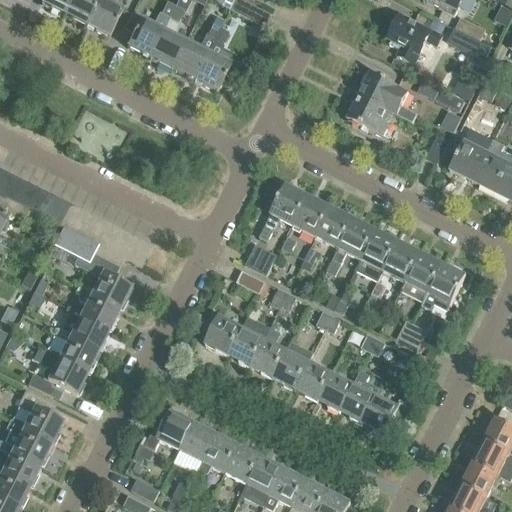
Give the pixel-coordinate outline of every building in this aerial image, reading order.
[(43,0),(40,7),(63,18),(72,0),(43,0)] [(72,0),(63,18),(85,30),(100,0),(72,0)] [(100,0),(99,3),(85,30),(108,41),(121,14),(109,8),(112,0),(100,0)] [(179,0),(174,11),(182,15),(185,16),(192,4),(192,3),(185,0),(179,0)] [(225,0),(207,0),(206,2),(221,9),(225,0)] [(427,0),(429,1),(426,6),(454,21),(464,0),(427,0)] [(511,0),(500,0),(499,3),(511,9),(511,0)] [(229,14),(252,26),(258,14),(235,2),(229,14)] [(166,7),(160,19),(159,18),(153,30),(139,23),(126,50),(149,62),(174,11),(166,7)] [(174,11),(149,62),(171,73),(184,46),(172,40),(178,28),(176,27),(182,15),(174,11)] [(399,21),(388,43),(400,49),(395,60),(414,69),(419,59),(430,64),(440,43),(431,38),(399,21)] [(459,21),(453,33),(478,46),(484,34),(459,21)] [(219,32),(222,27),(214,23),(211,28),(219,32)] [(184,46),(171,73),(193,84),(219,32),(211,28),(204,42),(202,41),(197,52),(184,46)] [(228,37),(219,32),(193,84),(216,95),(234,59),(222,53),(223,51),(221,50),(228,37)] [(479,46),(478,46),(453,33),(449,44),(473,57),(479,46)] [(489,68),(483,80),(493,85),(503,66),(493,61),(489,68)] [(479,62),(472,75),(483,80),(489,68),(479,62)] [(371,77),(359,100),(387,115),(397,120),(402,111),(409,98),(398,92),(399,92),(371,77)] [(498,93),(485,86),(479,98),(492,105),(498,93)] [(439,93),(434,104),(459,116),(464,105),(439,93)] [(469,107),(475,96),(467,93),(462,103),(469,107)] [(494,107),(504,112),(510,100),(501,95),(494,107)] [(375,138),(382,141),(388,128),(382,125),(387,115),(359,100),(347,123),(375,138)] [(402,111),(397,120),(413,128),(417,119),(402,111)] [(425,163),(437,169),(448,146),(436,141),(425,163)] [(494,145),(487,159),(473,187),(495,199),(511,164),(511,159),(502,155),(505,150),(494,145)] [(450,176),(473,187),(487,159),(464,148),(450,176)] [(511,207),(511,164),(495,199),(511,207)] [(7,175),(0,189),(0,200),(3,202),(6,203),(17,181),(7,175)] [(17,181),(6,203),(17,209),(28,186),(17,181)] [(17,209),(27,214),(39,192),(28,186),(17,209)] [(274,235),(280,224),(294,231),(308,202),(285,190),(271,220),(265,230),(259,242),(267,246),(273,235),(274,235)] [(39,192),(27,214),(38,220),(49,197),(39,192)] [(38,220),(48,225),(59,202),(49,197),(38,220)] [(0,258),(5,260),(9,254),(2,250),(5,244),(0,241),(0,233),(8,218),(22,225),(27,214),(17,209),(6,203),(3,202),(0,207),(0,258)] [(48,225),(58,230),(70,208),(59,202),(48,225)] [(294,231),(297,233),(316,243),(331,213),(308,202),(294,231)] [(58,230),(63,232),(69,235),(80,213),(70,208),(58,230)] [(69,235),(79,241),(90,218),(80,213),(69,235)] [(316,243),(322,246),(338,254),(353,224),(331,213),(316,243)] [(79,241),(89,246),(101,223),(90,218),(79,241)] [(99,251),(111,229),(101,223),(89,246),(99,251)] [(361,265),(376,236),(353,224),(339,254),(327,277),(334,281),(346,257),(361,265)] [(110,257),(121,234),(111,229),(100,251),(110,257)] [(91,298),(120,313),(122,314),(127,305),(125,303),(130,293),(112,283),(122,263),(99,251),(89,246),(79,241),(69,235),(63,232),(55,249),(79,261),(74,269),(99,282),(93,296),(91,298)] [(120,262),(132,239),(121,234),(110,257),(120,262)] [(398,247),(376,236),(361,265),(356,274),(379,286),(383,276),(398,247)] [(122,263),(130,267),(142,244),(132,239),(120,262),(122,263)] [(288,242),(282,254),(290,258),(296,246),(288,242)] [(130,267),(141,273),(152,250),(142,244),(130,267)] [(420,258),(414,255),(398,247),(383,276),(405,287),(420,258)] [(310,253),(304,265),(312,269),(318,257),(310,253)] [(54,272),(57,273),(63,262),(51,256),(44,269),(53,274),(54,272)] [(443,269),(440,268),(420,258),(405,287),(428,299),(443,269)] [(250,259),(245,270),(266,281),(271,270),(250,259)] [(466,281),(443,269),(428,299),(422,311),(431,316),(434,310),(448,316),(451,311),(466,281)] [(21,289),(29,294),(39,276),(31,271),(21,289)] [(265,287),(242,275),(236,287),(259,298),(265,287)] [(378,287),(371,300),(380,304),(386,291),(378,287)] [(43,293),(37,289),(32,297),(39,301),(43,293)] [(109,334),(111,336),(117,325),(115,324),(120,313),(91,298),(93,296),(78,290),(74,297),(89,304),(82,317),(81,320),(109,334)] [(280,313),(287,298),(278,294),(270,308),(280,313)] [(32,297),(28,307),(38,312),(43,302),(39,301),(32,297)] [(287,298),(280,313),(289,318),(297,303),(287,298)] [(349,307),(341,303),(335,315),(343,319),(349,307)] [(26,307),(20,318),(27,322),(33,311),(26,307)] [(70,341),(99,356),(101,357),(106,347),(104,345),(109,334),(81,320),(82,317),(67,312),(64,318),(67,320),(60,334),(71,338),(70,341)] [(315,331),(324,335),(332,321),(322,316),(315,331)] [(205,350),(227,361),(241,334),(211,318),(203,333),(211,336),(205,350)] [(332,321),(324,335),(333,340),(340,325),(332,321)] [(400,337),(422,348),(427,337),(406,326),(400,337)] [(59,363),(87,377),(90,378),(95,368),(93,367),(99,356),(70,341),(71,338),(60,334),(56,333),(53,339),(67,347),(60,360),(59,363)] [(241,334),(227,361),(250,373),(264,345),(241,334)] [(422,348),(400,337),(395,348),(417,358),(422,348)] [(19,345),(29,349),(32,344),(22,339),(19,345)] [(361,354),(369,358),(377,344),(368,339),(361,354)] [(377,344),(369,358),(377,362),(378,362),(385,348),(377,344)] [(264,345),(250,373),(272,384),(286,357),(264,345)] [(291,347),(286,357),(272,384),(294,395),(308,368),(313,358),(291,347)] [(81,389),(87,377),(59,363),(60,360),(45,355),(43,357),(37,354),(32,364),(53,374),(47,386),(33,379),(28,389),(52,402),(58,392),(75,401),(76,399),(79,401),(84,390),(81,389)] [(396,368),(416,378),(421,366),(402,356),(396,368)] [(294,395),(307,402),(317,407),(331,379),(308,368),(294,395)] [(360,377),(353,391),(339,418),(361,429),(375,402),(379,395),(365,388),(369,381),(360,377)] [(331,379),(317,407),(339,418),(353,391),(331,379)] [(511,392),(503,409),(511,413),(511,392)] [(23,433),(52,447),(55,449),(60,439),(57,437),(62,427),(44,417),(49,407),(25,395),(20,407),(33,413),(24,430),(23,433)] [(398,414),(375,402),(361,429),(384,441),(398,414)] [(154,455),(160,445),(180,455),(194,428),(171,416),(161,436),(153,432),(145,451),(154,455)] [(511,431),(495,423),(483,446),(511,460),(511,431)] [(47,458),(52,447),(23,433),(24,430),(10,425),(7,431),(9,432),(1,447),(14,451),(12,455),(41,469),(43,470),(49,459),(47,458)] [(202,467),(216,439),(194,428),(180,455),(202,467)] [(216,439),(202,467),(199,472),(208,477),(211,471),(224,478),(238,451),(216,439)] [(2,476),(30,491),(33,492),(38,482),(35,480),(41,469),(12,455),(14,451),(1,447),(0,446),(0,454),(10,460),(4,473),(2,476)] [(511,482),(511,460),(483,446),(472,468),(498,481),(510,487),(511,482)] [(246,490),(251,481),(260,462),(238,451),(224,478),(246,490)] [(241,500),(263,511),(268,501),(282,473),(260,462),(251,481),(246,490),(241,500)] [(472,468),(461,490),(486,503),(497,481),(472,468)] [(0,501),(20,511),(21,511),(22,511),(27,503),(24,502),(30,491),(2,476),(4,473),(0,471),(0,501)] [(282,473),(268,501),(263,511),(273,511),(277,505),(289,511),(290,511),(304,485),(282,473)] [(154,507),(159,495),(137,484),(131,495),(154,507)] [(318,511),(327,496),(304,485),(290,511),(318,511)] [(495,511),(497,509),(486,503),(461,490),(449,511),(495,511)] [(349,508),(327,496),(318,511),(348,511),(349,508)] [(122,511),(123,511),(151,511),(128,500),(122,511)] [(19,511),(20,511),(0,501),(0,511),(19,511)] [(167,511),(178,511),(182,505),(174,501),(167,511)]
